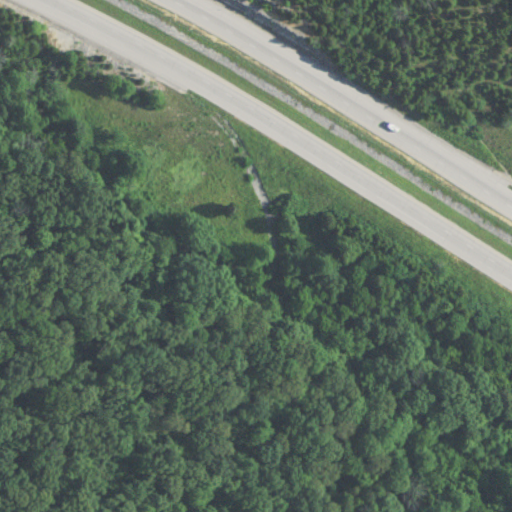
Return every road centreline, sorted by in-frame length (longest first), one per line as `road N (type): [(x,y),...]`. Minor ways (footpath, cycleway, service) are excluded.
road 1 (motorway): [(48,0),(284,130),(511,277)]
road 2 (motorway): [(511,209),(170,0)]
